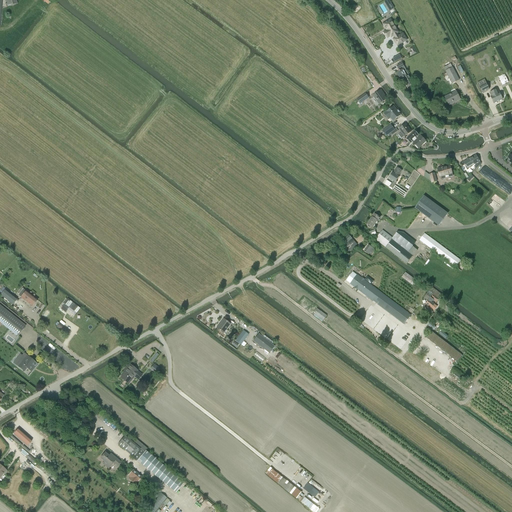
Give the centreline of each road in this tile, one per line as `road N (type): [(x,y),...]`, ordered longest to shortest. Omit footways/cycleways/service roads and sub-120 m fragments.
road 1 (track): [(0,70),(231,263),(247,296),(511,499)]
road 2 (unclassified): [(0,415),(345,221),(382,168)]
road 3 (tertiary): [(327,0),(426,124),(449,132),(483,126)]
